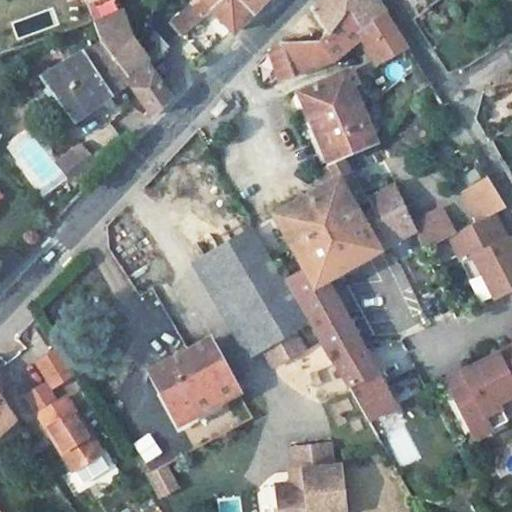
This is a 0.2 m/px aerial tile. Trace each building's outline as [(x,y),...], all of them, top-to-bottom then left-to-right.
[(78,0),(82,8),(103,0),(78,0)] [(103,0),(82,8),(90,22),(101,44),(126,78),(145,63),(121,30),(125,27),(110,0),(103,0)] [(217,0),(212,7),(235,33),(251,14),(235,0),(217,0)] [(235,0),(251,14),(261,4),(264,0),(235,0)] [(324,0),(312,13),(321,28),(331,19),(343,44),(320,56),(325,67),(329,66),(363,45),(358,38),(386,20),(373,0),(324,0)] [(331,19),(321,28),(326,35),(314,45),(320,56),(343,44),(331,19)] [(386,20),(358,38),(363,45),(378,67),(405,49),(386,20)] [(47,73),(39,77),(71,119),(126,78),(101,44),(47,73)] [(299,46),(311,72),(325,67),(320,56),(314,45),(299,46)] [(272,52),(270,54),(284,82),(311,72),(299,46),(277,47),(272,52)] [(145,63),(126,78),(155,118),(172,100),(145,63)] [(381,148),(349,76),(302,97),(318,133),(332,168),(381,148)] [(6,141),(39,197),(66,182),(32,126),(6,141)] [(198,129),(173,156),(178,165),(208,146),(198,129)] [(55,162),(73,187),(95,169),(77,145),(55,162)] [(506,208),(473,153),(457,163),(471,188),(462,193),(480,223),(485,220),(487,219),(506,208)] [(332,168),(320,174),(325,186),(338,179),(332,168)] [(297,201),(272,215),(292,250),(356,213),(355,210),(349,200),(338,179),(325,186),(297,201)] [(378,254),(416,234),(411,225),(392,189),(367,204),(355,210),(356,213),(378,254)] [(361,193),(349,200),(355,210),(367,204),(361,193)] [(437,212),(411,225),(416,234),(424,252),(451,238),(437,212)] [(356,213),(292,250),(303,271),(312,287),(326,280),(378,254),(356,213)] [(487,219),(485,220),(498,244),(507,240),(494,215),(487,219)] [(485,220),(450,239),(463,264),(474,259),(496,299),(511,290),(511,249),(507,240),(498,244),(485,220)] [(250,233),(204,261),(257,349),(304,321),(250,233)] [(398,261),(414,253),(408,240),(391,249),(398,261)] [(287,279),(335,359),(351,385),(379,372),(365,347),(369,345),(366,340),(362,342),(326,280),(312,287),(303,271),(287,279)] [(44,326),(23,340),(40,367),(61,353),(44,326)] [(209,342),(151,373),(180,425),(237,393),(209,342)] [(511,350),(502,356),(508,369),(511,366),(511,350)] [(511,377),(508,369),(502,356),(465,374),(471,387),(454,396),(475,440),(493,432),(486,418),(503,410),(501,406),(511,400),(511,377)] [(10,377),(56,447),(86,428),(53,377),(41,384),(28,365),(10,377)] [(379,372),(351,385),(371,417),(398,405),(379,372)] [(465,374),(448,383),(454,396),(471,387),(465,374)] [(0,432),(15,418),(0,394),(0,432)] [(150,432),(134,443),(148,463),(164,452),(150,432)] [(333,443),(296,448),(300,481),(281,484),(284,511),(332,511),(349,510),(343,464),(336,465),(333,443)] [(103,454),(77,473),(93,495),(118,476),(103,454)] [(159,498),(181,487),(169,463),(148,473),(159,498)] [(277,511),(272,485),(256,488),(260,511),(277,511)] [(242,511),(242,497),(220,498),(221,511),(242,511)]
